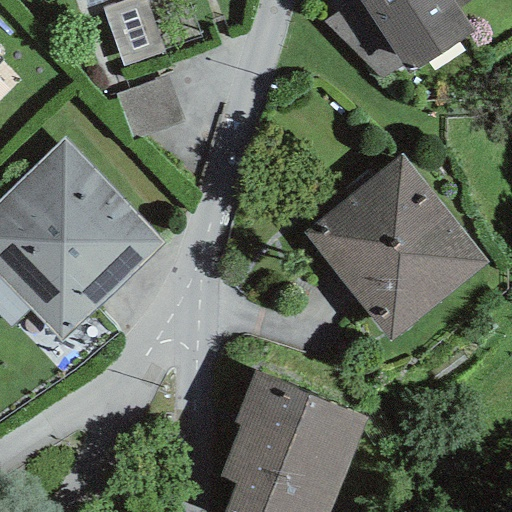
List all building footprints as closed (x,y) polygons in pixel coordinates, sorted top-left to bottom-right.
[(143,0),(126,0),(99,10),(121,69),(163,53),(143,0)] [(402,67),(358,0),(357,0),(321,22),(380,79),(402,67)] [(450,0),(358,0),(402,67),(407,75),(472,33),(450,0)] [(166,75),(113,94),(130,141),(183,123),(166,75)] [(161,243),(60,140),(0,199),(0,320),(8,329),(28,310),(60,342),(161,243)] [(486,264),(400,155),(302,233),(388,342),(486,264)] [(328,511),(366,417),(253,372),(233,423),(238,425),(217,477),(233,483),(221,511),(328,511)]
